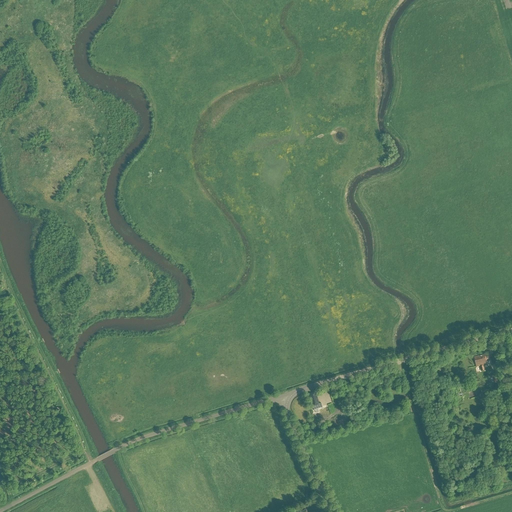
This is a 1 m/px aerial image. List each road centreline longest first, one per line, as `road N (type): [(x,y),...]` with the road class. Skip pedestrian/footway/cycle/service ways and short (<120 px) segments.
road 1 (unclassified): [(0,511),(130,442),(287,400)]
road 2 (tertiary): [(287,400),(305,388),(511,330)]
road 3 (track): [(511,485),(448,502),(406,360)]
road 4 (tertiary): [(331,511),(287,400)]
